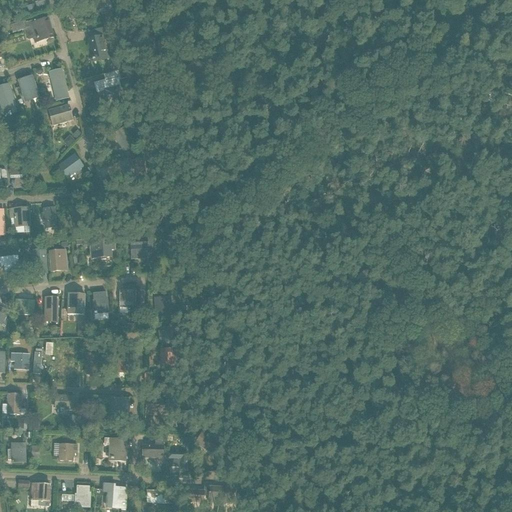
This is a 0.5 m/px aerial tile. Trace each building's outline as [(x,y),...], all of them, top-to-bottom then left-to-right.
[(34,5),(26,7),(28,14),(36,12),(34,5)] [(53,38),(47,19),(36,23),(35,20),(23,24),(23,23),(10,27),(12,34),(23,30),(26,39),(29,41),(34,39),(34,41),(36,40),(39,38),(44,36),(45,40),(53,38)] [(102,37),(88,41),(92,59),(92,61),(95,60),(95,59),(106,57),(107,60),(107,59),(102,37)] [(49,74),(50,76),(56,102),(68,99),(61,71),(49,74)] [(38,99),(35,87),(32,77),(18,82),(21,91),(25,103),(33,100),(38,99)] [(104,81),(94,84),(95,90),(103,88),(103,90),(108,106),(124,101),(120,86),(118,79),(105,82),(104,81)] [(0,87),(0,105),(2,110),(9,108),(11,114),(17,112),(8,85),(0,87)] [(73,121),(69,107),(48,112),(52,126),(73,121)] [(113,137),(114,139),(123,151),(126,155),(136,147),(123,130),(113,137)] [(77,141),(82,136),(78,132),(73,137),(77,141)] [(60,155),(54,152),(51,159),(56,161),(60,155)] [(75,156),(58,168),(67,179),(83,167),(75,156)] [(141,158),(130,162),(134,178),(136,185),(150,181),(150,179),(155,177),(153,169),(150,168),(146,169),(143,158),(141,158)] [(28,209),(8,210),(9,219),(13,219),(13,228),(29,227),(28,209)] [(44,210),(44,220),(45,229),(56,228),(54,209),(44,210)] [(149,239),(130,240),(131,260),(137,260),(137,255),(148,254),(151,254),(151,239),(149,239)] [(114,242),(89,244),(90,253),(97,253),(98,260),(112,259),(112,252),(115,251),(114,242)] [(44,250),(32,251),(34,271),(40,271),(40,276),(44,275),(44,271),(46,270),(44,250)] [(49,253),(50,258),(51,273),(56,272),(56,267),(66,267),(65,251),(49,253)] [(17,257),(0,258),(0,263),(0,266),(4,266),(5,270),(18,269),(17,259),(17,257)] [(126,295),(119,295),(119,308),(119,314),(128,314),(128,313),(130,313),(130,318),(128,318),(128,329),(134,329),(135,319),(135,313),(136,313),(136,291),(135,291),(127,291),(126,291),(126,295)] [(105,293),(92,294),(93,304),(95,321),(108,320),(105,293)] [(68,295),(68,310),(67,315),(83,316),(84,296),(68,295)] [(49,307),(45,307),(44,322),(51,322),(51,323),(58,323),(58,322),(57,322),(58,298),(52,298),(51,299),(49,299),(49,307)] [(167,298),(153,299),(155,318),(168,317),(168,312),(169,312),(169,310),(168,310),(168,303),(170,303),(170,299),(168,299),(167,298)] [(16,301),(15,311),(15,315),(33,316),(34,302),(16,301)] [(0,323),(5,327),(8,322),(5,320),(8,314),(3,311),(2,312),(0,311),(0,323)] [(167,332),(162,332),(158,332),(159,345),(173,345),(172,328),(166,328),(167,332)] [(45,344),(44,355),(52,356),(52,344),(45,344)] [(175,351),(161,351),(160,356),(165,356),(165,366),(165,372),(175,372),(176,366),(180,366),(180,356),(175,356),(175,351)] [(39,375),(41,354),(35,353),(32,375),(39,375)] [(85,353),(84,372),(97,373),(97,375),(101,376),(102,354),(85,353)] [(11,354),(11,362),(15,363),(15,367),(28,367),(28,355),(11,354)] [(111,358),(110,374),(130,374),(131,358),(111,358)] [(1,413),(7,413),(7,415),(20,416),(20,410),(21,395),(8,395),(7,405),(2,405),(1,413)] [(56,397),(55,407),(55,409),(60,409),(60,410),(63,410),(73,410),(73,398),(56,397)] [(129,400),(109,399),(109,414),(114,414),(114,419),(128,420),(129,400)] [(146,401),(144,421),(145,421),(145,414),(172,416),(172,415),(171,415),(172,408),(172,404),(173,404),(173,403),(146,401)] [(209,452),(214,455),(220,444),(202,433),(196,444),(200,446),(202,444),(205,446),(205,447),(207,448),(207,447),(211,449),(209,452)] [(124,463),(125,440),(103,439),(103,446),(108,446),(107,462),(124,463)] [(60,442),(59,457),(59,461),(73,462),(73,458),(76,458),(76,446),(74,446),(74,443),(60,442)] [(11,445),(12,451),(7,451),(7,461),(12,461),(12,463),(25,463),(24,445),(11,445)] [(31,447),(30,460),(38,460),(39,447),(31,447)] [(142,447),(142,458),(157,458),(157,465),(165,465),(166,447),(142,447)] [(187,454),(168,453),(168,460),(170,460),(170,468),(180,468),(180,472),(186,472),(187,454)] [(105,508),(112,509),(125,510),(127,490),(115,489),(115,485),(102,484),(102,494),(106,494),(105,508)] [(32,485),(31,501),(30,507),(49,508),(50,486),(32,485)] [(78,507),(88,507),(90,507),(90,493),(89,493),(89,487),(76,487),(76,505),(75,505),(75,507),(78,507)] [(186,503),(195,503),(203,503),(203,496),(209,496),(209,504),(233,505),(234,489),(204,487),(203,492),(186,491),(186,503)] [(171,504),(172,492),(153,492),(147,491),(147,500),(147,504),(152,504),(171,504)]
